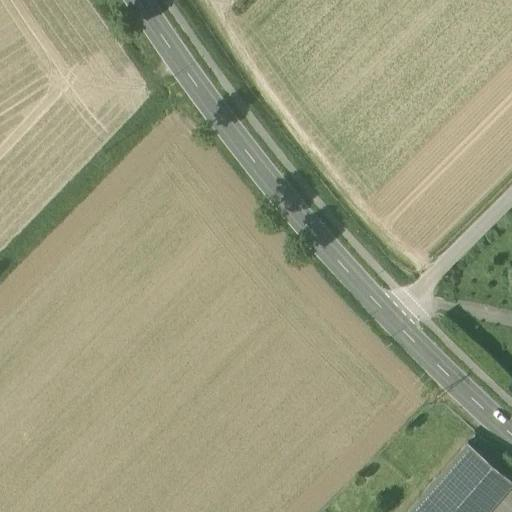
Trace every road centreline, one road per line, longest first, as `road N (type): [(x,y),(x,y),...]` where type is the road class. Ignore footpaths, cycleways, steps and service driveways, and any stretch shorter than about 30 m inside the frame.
road 1 (tertiary): [(136,0),(267,183),(387,317)]
road 2 (residential): [(387,317),(511,196)]
road 3 (tertiary): [(387,317),(511,434)]
